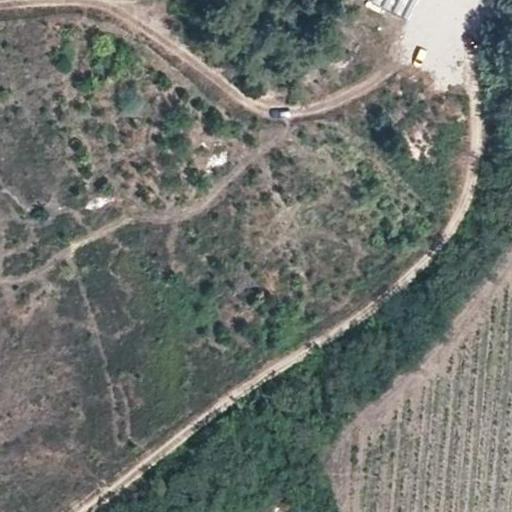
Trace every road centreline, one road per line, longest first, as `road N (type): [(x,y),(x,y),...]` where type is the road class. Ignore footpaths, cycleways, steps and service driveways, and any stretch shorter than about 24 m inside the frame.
road 1 (track): [(97,511),(243,391),(381,299),(449,233),(471,187),(480,125),(477,10),(511,16)]
road 2 (track): [(68,0),(95,2),(145,24),(232,92),(282,112),(334,102),(393,70),(442,30),(456,0)]
